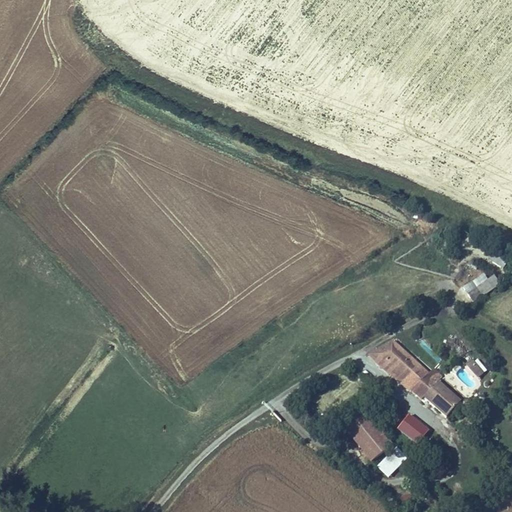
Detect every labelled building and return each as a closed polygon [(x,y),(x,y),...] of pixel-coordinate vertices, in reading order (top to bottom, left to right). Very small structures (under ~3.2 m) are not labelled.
[(494,300),(504,292),(498,286),(488,293),(494,300)] [(480,299),(485,306),(494,300),(488,293),(480,299)] [(391,335),(367,348),(374,358),(408,386),(418,395),(419,393),(435,378),(440,374),(431,365),(426,370),(391,335)] [(470,380),(481,376),(475,360),(464,364),(470,380)] [(435,378),(419,393),(442,415),(457,399),(435,378)] [(358,403),(336,419),(364,456),(386,440),(358,403)] [(405,415),(395,427),(406,436),(416,425),(405,415)]
